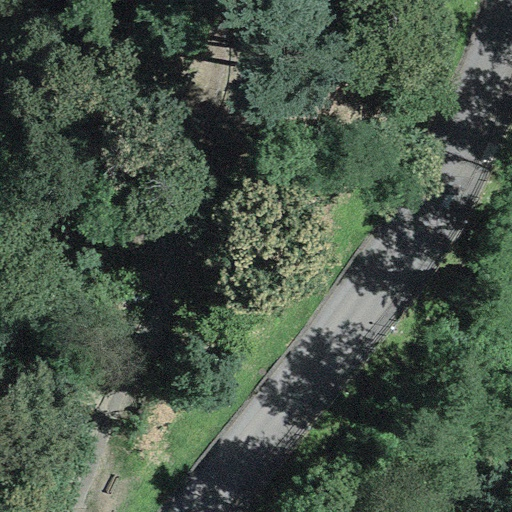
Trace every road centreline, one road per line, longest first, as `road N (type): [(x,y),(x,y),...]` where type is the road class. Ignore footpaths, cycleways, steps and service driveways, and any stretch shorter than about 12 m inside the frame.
road 1 (residential): [(511,25),(418,215),(294,390),(194,511)]
road 2 (track): [(70,511),(218,147),(258,0)]
